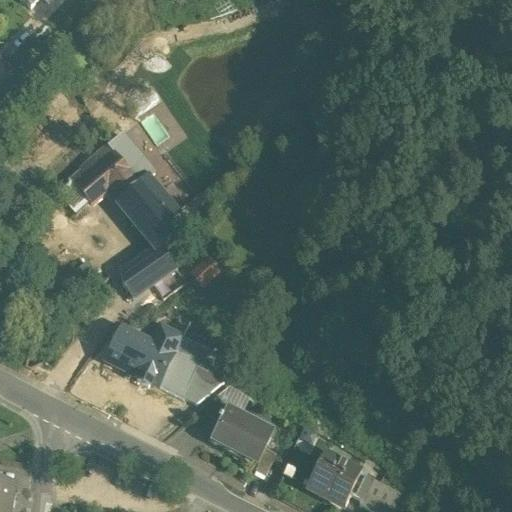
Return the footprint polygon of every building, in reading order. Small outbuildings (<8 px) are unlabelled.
[(18,0),(30,10),(37,0),(43,0),(47,3),(49,0),(18,0)] [(120,164),(108,150),(70,182),(89,205),(106,190),(127,173),(120,164)] [(153,176),(133,153),(120,164),(127,173),(139,187),(147,180),(153,176)] [(127,173),(106,190),(119,204),(139,187),(127,173)] [(147,180),(139,187),(119,204),(158,249),(185,226),(147,180)] [(156,249),(121,274),(123,285),(133,299),(174,270),(156,249)] [(209,260),(190,276),(201,288),(219,272),(209,260)] [(150,387),(158,390),(181,339),(158,328),(151,343),(120,329),(105,363),(135,377),(133,383),(148,391),(150,387)] [(181,339),(158,390),(196,407),(223,384),(211,368),(216,356),(181,339)] [(274,432),(226,409),(209,444),(256,468),(265,451),(274,432)] [(256,468),(254,472),(265,477),(276,456),(265,451),(256,468)] [(361,474),(323,455),(305,491),(320,499),(322,495),(345,507),(350,496),(361,474)] [(361,474),(350,496),(360,501),(371,480),(372,479),(361,474)] [(395,511),(403,497),(371,480),(360,501),(359,505),(372,511),(395,511)] [(0,483),(0,511),(7,511),(12,486),(0,483)]
